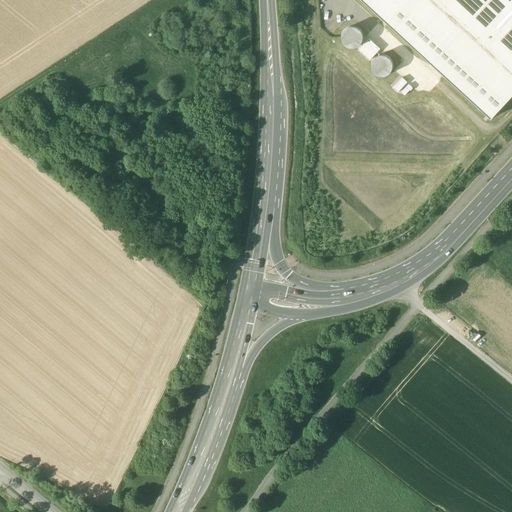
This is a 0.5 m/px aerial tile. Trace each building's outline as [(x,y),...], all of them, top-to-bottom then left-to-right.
[(511,0),(360,0),(491,120),(511,96),(511,0)] [(342,35),(341,39),(342,42),(345,46),(349,48),(353,49),(356,48),(360,45),(362,41),(363,38),(362,34),(359,30),(356,28),(352,27),(347,28),(344,31),(342,35)] [(369,39),(358,50),(370,61),(380,49),(369,39)] [(372,63),(371,67),(373,72),(375,74),(379,77),(382,77),(387,76),(390,74),(392,71),(393,66),(392,62),(390,59),(386,56),(381,56),(378,56),(374,59),(372,63)] [(402,78),(392,88),(397,93),(407,83),(402,78)]
